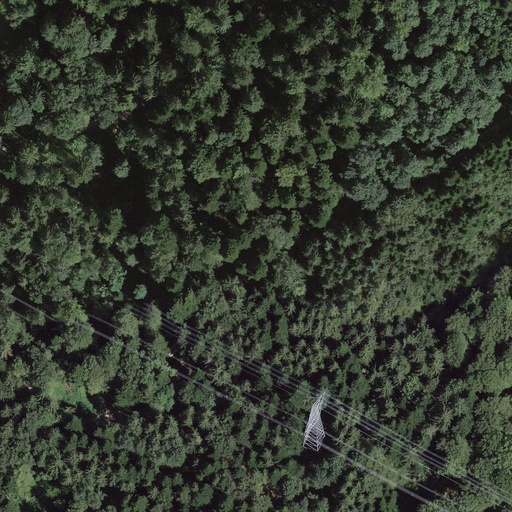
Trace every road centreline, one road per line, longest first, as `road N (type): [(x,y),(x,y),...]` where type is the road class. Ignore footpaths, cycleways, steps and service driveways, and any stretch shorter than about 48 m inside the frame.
road 1 (track): [(335,511),(366,424),(343,351),(310,335),(275,345),(223,378),(188,413),(140,426),(108,415),(55,419),(0,387)]
road 2 (track): [(511,116),(395,180),(312,200),(277,228),(108,415)]
road 3 (track): [(267,0),(187,40),(156,83),(136,95),(0,133)]
